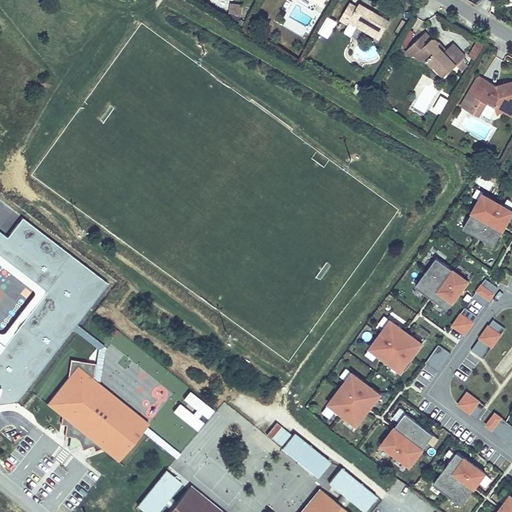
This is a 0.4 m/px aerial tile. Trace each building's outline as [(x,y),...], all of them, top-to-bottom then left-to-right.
[(344,0),(340,9),(351,15),(353,12),(381,27),(392,7),(380,0),(344,0)] [(229,2),(228,13),(241,14),(242,3),(229,2)] [(420,27),(427,20),(412,11),(407,20),(420,27)] [(327,15),(317,31),(327,37),(337,21),(327,15)] [(432,25),(427,20),(420,27),(407,20),(399,34),(407,39),(402,43),(410,52),(414,49),(418,53),(421,54),(429,55),(432,58),(451,57),(458,50),(462,56),(473,45),(458,30),(453,36),(446,42),(440,37),(439,31),(441,25),(432,25)] [(453,36),(441,25),(439,31),(440,37),(446,42),(453,36)] [(477,38),(468,55),(475,59),(484,42),(477,38)] [(446,72),(462,56),(458,50),(451,57),(432,58),(444,72),(446,72)] [(488,68),(485,66),(475,85),(469,81),(461,95),(469,99),(475,98),(480,88),(488,92),(491,94),(493,95),(494,97),(495,103),(505,100),(510,103),(511,103),(511,102),(511,70),(496,73),(488,68)] [(445,104),(452,92),(443,87),(435,99),(445,104)] [(488,92),(480,88),(475,98),(469,99),(481,106),(488,92)] [(511,223),(511,209),(485,195),(466,230),(499,248),(507,233),(508,231),(509,228),(511,223)] [(0,396),(1,397),(7,396),(12,395),(17,394),(13,390),(18,381),(23,385),(105,275),(18,214),(6,231),(0,226),(0,249),(45,284),(0,344),(0,396)] [(469,280),(440,259),(417,291),(431,300),(432,302),(446,312),(469,280)] [(485,277),(471,296),(485,306),(499,287),(489,280),(485,277)] [(465,307),(451,326),(453,327),(464,336),(478,316),(465,307)] [(493,321),(472,350),(484,359),(505,330),(493,321)] [(407,332),(395,323),(372,354),(401,376),(424,344),(409,333),(407,332)] [(439,342),(425,362),(438,371),(452,352),(439,342)] [(68,376),(46,402),(61,415),(103,449),(105,450),(118,460),(142,431),(149,422),(94,377),(96,363),(70,359),(68,376)] [(385,397),(355,375),(332,407),(361,428),(371,416),(372,413),(374,411),(385,397)] [(182,399),(207,418),(214,409),(189,390),(182,399)] [(483,405),(468,394),(459,406),(473,417),(483,405)] [(172,412),(198,430),(204,420),(178,403),(172,412)] [(496,414),(487,427),(511,444),(511,425),(507,422),(496,414)] [(61,415),(60,423),(66,424),(65,435),(70,436),(68,449),(81,445),(82,449),(92,446),(94,451),(103,449),(61,415)] [(437,436),(407,415),(398,427),(397,430),(395,432),(384,447),(413,468),(437,436)] [(289,432),(276,422),(272,427),(265,435),(278,446),(289,432)] [(274,455),(280,449),(256,430),(251,436),(274,455)] [(328,457),(291,430),(289,432),(278,446),(315,474),(328,457)] [(488,475),(458,453),(435,485),(465,506),(475,493),(476,491),(477,489),(488,475)] [(375,492),(338,464),(326,480),(362,508),(375,492)] [(136,502),(148,511),(152,511),(180,480),(165,467),(136,502)] [(355,511),(322,486),(300,511),(234,511),(232,510),(229,511),(225,511),(187,482),(163,511),(355,511)] [(511,511),(511,496),(503,508),(501,510),(499,511),(498,511),(511,511)]
